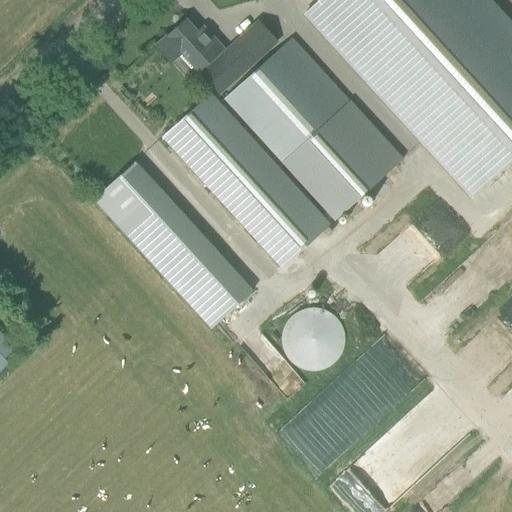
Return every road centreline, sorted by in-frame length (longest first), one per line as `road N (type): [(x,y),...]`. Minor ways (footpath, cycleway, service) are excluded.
road 1 (track): [(511,451),(325,248)]
road 2 (unclassified): [(0,113),(122,0)]
road 3 (track): [(511,187),(471,222),(418,164)]
